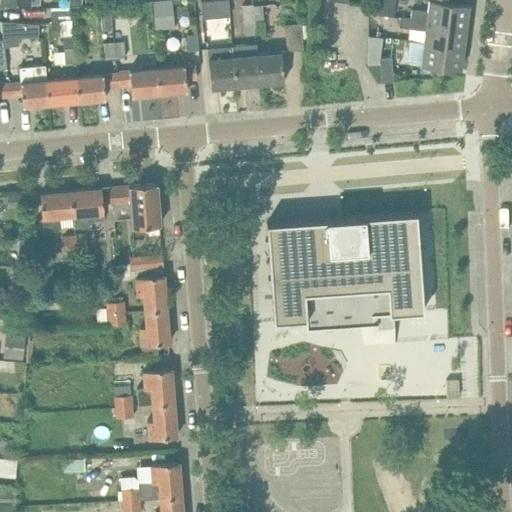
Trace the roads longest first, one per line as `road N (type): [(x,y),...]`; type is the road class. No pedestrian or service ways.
road 1 (residential): [(502,511),(492,106)]
road 2 (residential): [(183,135),(212,511)]
road 3 (residential): [(183,135),(492,106)]
road 4 (residential): [(0,150),(183,135)]
